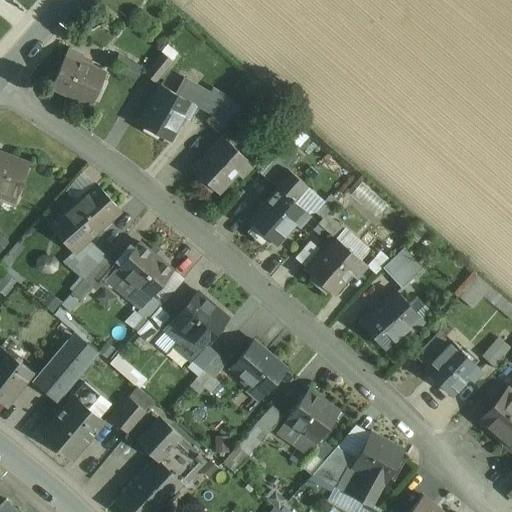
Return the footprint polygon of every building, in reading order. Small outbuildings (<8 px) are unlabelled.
[(106,72),(81,61),(84,55),(69,49),(52,86),(92,104),(106,72)] [(113,56),(106,72),(136,83),(139,79),(148,69),(113,56)] [(148,69),(139,79),(158,90),(161,84),(170,64),(157,59),(148,69)] [(197,105),(161,84),(158,90),(140,122),(170,140),(184,116),(189,119),(191,116),(197,105)] [(206,100),(191,116),(201,126),(216,109),(206,100)] [(216,109),(201,126),(214,137),(229,120),(216,109)] [(223,136),(193,169),(219,193),(238,173),(242,177),(254,165),(223,136)] [(285,146),(262,173),(275,184),(289,169),(298,157),(285,146)] [(30,163),(0,151),(0,189),(2,190),(0,195),(0,196),(15,202),(30,163)] [(307,184),(289,169),(275,184),(279,187),(294,200),(295,198),(307,184)] [(98,184),(77,202),(73,198),(61,209),(65,213),(89,240),(89,239),(121,210),(98,184)] [(294,200),(279,187),(250,220),(277,243),(295,223),(299,227),(310,214),(294,200)] [(89,240),(65,213),(53,225),(75,251),(76,251),(89,240)] [(305,263),(337,222),(326,213),(294,255),(305,263)] [(336,237),(308,270),(334,294),(352,273),(357,277),(368,265),(336,237)] [(89,240),(76,251),(75,251),(64,261),(85,279),(101,261),(106,254),(89,239),(89,240)] [(173,270),(140,242),(117,269),(123,274),(138,287),(134,291),(146,301),(146,302),(154,292),(173,270)] [(393,255),(379,271),(400,289),(413,273),(393,255)] [(113,272),(101,261),(85,279),(94,287),(97,290),(113,272)] [(511,318),(511,302),(476,271),(457,292),(474,306),(484,294),(511,318)] [(146,301),(134,291),(138,287),(123,274),(120,278),(117,275),(110,283),(140,308),(146,301)] [(85,279),(74,292),(83,300),(94,287),(85,279)] [(395,291),(363,320),(386,347),(407,328),(410,333),(423,322),(395,291)] [(68,292),(62,303),(74,310),(80,299),(68,292)] [(165,301),(154,292),(146,302),(146,301),(140,308),(138,311),(149,320),(160,306),(161,306),(165,301)] [(227,317),(199,292),(174,321),(192,336),(188,341),(199,350),(227,317)] [(149,320),(138,331),(149,341),(171,316),(161,306),(160,306),(149,320)] [(192,336),(174,321),(166,329),(180,341),(184,337),(188,341),(192,336)] [(511,332),(502,326),(483,354),(497,364),(511,342),(511,332)] [(450,342),(440,332),(429,344),(439,354),(450,342)] [(67,340),(34,379),(59,400),(92,361),(67,340)] [(287,368),(254,340),(231,367),(251,384),(248,389),(260,400),(287,368)] [(483,371),(451,341),(450,342),(439,354),(428,365),(425,369),(453,395),(469,377),(474,382),(483,371)] [(429,344),(418,355),(428,365),(439,354),(429,344)] [(34,372),(2,347),(0,349),(0,400),(8,407),(9,406),(9,405),(34,372)] [(137,385),(145,376),(117,351),(109,360),(137,385)] [(191,385),(206,399),(228,372),(214,358),(191,385)] [(90,382),(74,396),(89,408),(101,396),(90,382)] [(340,411),(309,388),(287,419),(306,433),(303,438),(314,446),(340,411)] [(511,392),(509,390),(482,421),(511,447),(511,392)] [(74,396),(43,433),(73,459),(104,421),(89,408),(74,396)] [(272,440),(287,419),(272,406),(253,426),(272,440)] [(110,433),(122,442),(140,419),(130,408),(110,433)] [(140,419),(122,442),(138,457),(148,448),(162,431),(144,415),(140,419)] [(162,431),(148,448),(157,458),(183,482),(200,464),(162,431)] [(404,450),(370,431),(349,471),(360,477),(362,477),(365,472),(384,483),(386,483),(404,450)] [(353,455),(336,447),(312,474),(336,487),(353,455)] [(155,511),(183,482),(157,458),(117,501),(128,511),(155,511)] [(241,477),(231,468),(212,492),(223,500),(241,477)] [(384,483),(365,472),(362,477),(360,477),(351,494),(370,505),(376,493),(378,494),(384,483)] [(442,511),(423,495),(408,511),(442,511)] [(19,511),(7,500),(0,507),(0,511),(19,511)]
